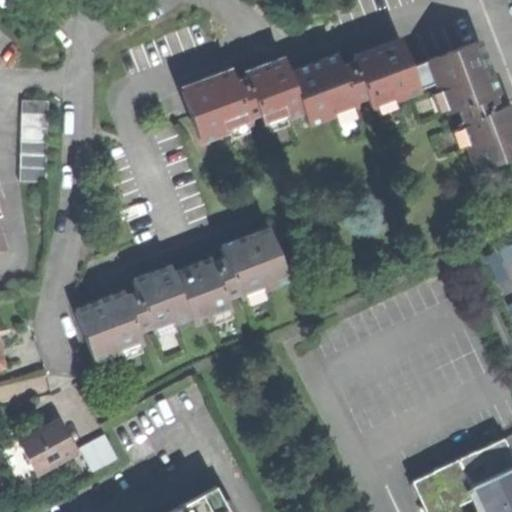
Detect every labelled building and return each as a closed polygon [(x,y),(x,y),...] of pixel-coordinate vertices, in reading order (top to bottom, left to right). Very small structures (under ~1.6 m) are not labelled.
[(429,59),(429,60),(437,83),(447,108),(455,105),(479,171),(511,159),(511,116),(506,100),(498,103),(494,105),(492,98),(488,100),(486,94),(493,91),(495,91),(477,41),(429,59)] [(337,58),(289,76),(301,110),(306,123),(356,105),(355,103),(366,99),(369,108),(419,89),(411,67),(402,42),(352,60),(353,62),(354,65),(348,68),(349,71),(343,74),(340,66),(337,58)] [(414,66),(411,67),(419,89),(437,83),(429,60),(425,62),(425,60),(413,64),(414,66)] [(346,64),(340,66),(343,74),(349,71),(348,68),(354,65),(353,62),(346,64)] [(185,91),(202,139),(252,121),(251,119),(263,115),(266,123),(301,110),(289,76),(284,63),(249,76),(249,77),(250,80),(245,82),(247,86),(240,88),(238,81),(237,82),(234,73),(185,91)] [(243,80),(238,81),(240,88),(247,86),(245,82),(250,80),(249,77),(243,80)] [(495,97),(493,91),(486,94),(488,100),(492,98),(494,105),(498,103),(495,97)] [(24,182),(50,183),(52,102),(25,102),(24,182)] [(0,253),(9,250),(0,226),(0,253)] [(77,313),(95,360),(146,341),(143,333),(154,329),(155,330),(193,316),(195,323),(234,309),(230,300),(243,295),(243,296),(290,279),(272,230),(224,249),(227,258),(230,265),(224,267),(223,263),(216,265),(215,262),(215,261),(177,275),(174,268),(136,283),(139,291),(140,295),(135,297),(137,302),(131,304),(128,296),(127,294),(77,313)] [(221,260),(215,262),(216,265),(223,263),(224,267),(230,265),(227,258),(221,260)] [(132,294),(128,296),(131,304),(137,302),(135,297),(140,295),(139,291),(132,294)] [(20,440),(37,472),(78,451),(61,419),(40,430),(20,440)] [(106,434),(82,446),(94,471),(118,458),(106,434)] [(511,457),(503,439),(459,461),(472,488),(511,468),(511,457)] [(413,483),(426,511),(483,511),(472,488),(459,461),(413,483)] [(511,511),(511,468),(472,488),(483,511),(511,511)] [(232,511),(216,482),(159,511),(232,511)]
